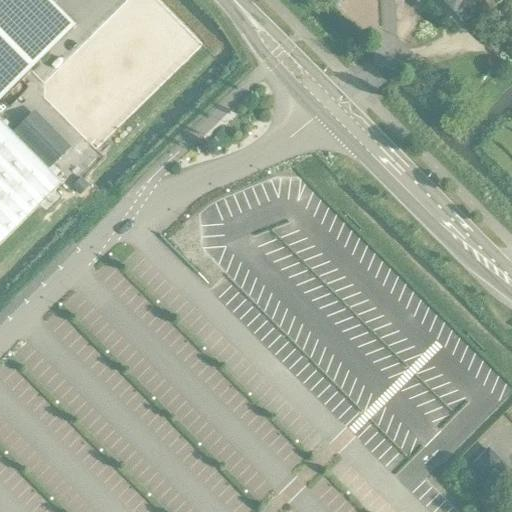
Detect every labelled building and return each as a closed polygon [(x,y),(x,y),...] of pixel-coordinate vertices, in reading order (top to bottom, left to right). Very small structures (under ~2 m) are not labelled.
[(0,0),(0,100),(74,27),(47,0),(0,0)] [(440,0),(460,19),(479,0),(440,0)] [(511,1),(502,12),(511,22),(511,41),(509,44),(511,47),(511,1)] [(2,102),(0,104),(0,116),(1,117),(9,109),(2,102)] [(65,151),(30,117),(13,133),(48,168),(65,151)] [(0,242),(59,184),(0,123),(0,242)] [(487,448),(467,469),(488,489),(508,469),(487,448)]
